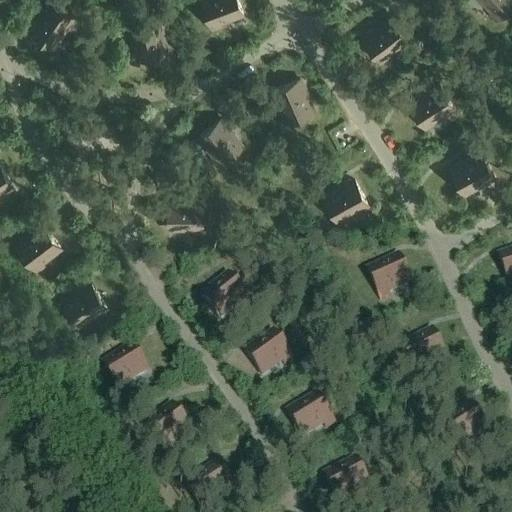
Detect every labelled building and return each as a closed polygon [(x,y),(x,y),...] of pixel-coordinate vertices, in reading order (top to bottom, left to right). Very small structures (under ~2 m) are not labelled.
[(220,22),(244,13),(238,0),(201,0),(213,31),(222,27),(220,22)] [(511,0),(482,0),(493,11),(489,14),(496,21),(511,5),(511,0)] [(31,31),(54,47),(68,27),(73,30),(78,22),(51,3),(39,20),(36,20),(32,26),(33,28),(31,31)] [(364,39),(381,61),(401,46),(404,50),(412,44),(392,18),(375,30),(373,30),(367,34),(367,37),(364,39)] [(133,35),(139,59),(166,52),(165,49),(167,47),(165,40),(163,39),(158,19),(125,27),(128,36),(133,35)] [(300,79),(274,90),(285,113),(280,115),(284,124),(314,110),(306,92),(307,89),(304,83),(302,82),(300,79)] [(411,103),(426,127),(447,114),(450,118),(458,113),(440,85),(423,96),(420,95),(414,99),(414,101),(411,103)] [(221,119),(199,136),(215,156),(211,159),(217,166),(243,146),(230,130),(231,127),(226,122),(223,121),(221,119)] [(451,168),(465,193),(487,180),(490,185),(498,180),(481,151),(464,161),(461,161),(455,164),(454,167),(451,168)] [(0,195),(14,186),(0,164),(0,195)] [(347,216),(369,204),(355,180),(352,181),(350,180),(344,184),(343,186),(325,196),(341,225),(350,221),(347,216)] [(168,199),(167,227),(192,228),(191,233),(201,234),(202,200),(182,200),(180,198),(173,197),(171,199),(168,199)] [(42,263),(62,247),(44,225),(42,227),(39,227),(33,231),(33,234),(17,247),(38,273),(45,267),(42,263)] [(499,257),(508,283),(511,281),(511,252),(509,251),(503,253),(502,256),(499,257)] [(387,293),(410,282),(398,257),(395,258),(393,257),(386,260),(385,263),(367,271),(381,302),(390,298),(387,293)] [(201,297),(218,319),(238,303),(241,308),(249,302),(228,275),(212,288),(209,288),(204,292),(203,295),(201,297)] [(87,321),(107,307),(92,284),(89,286),(86,285),(80,289),(80,292),(63,303),(81,331),(90,325),(87,321)] [(422,367),(444,357),(432,331),(429,333),(427,332),(420,335),(419,337),(401,346),(416,376),(424,372),(422,367)] [(245,353),(261,376),(281,361),(285,366),(292,360),(273,333),(257,345),(254,344),(248,348),(248,351),(245,353)] [(125,384),(147,371),(132,347),(130,348),(127,348),(121,351),(120,354),(103,364),(120,393),(128,388),(125,384)] [(287,413),(302,437),(323,424),(326,429),(334,424),(316,395),(299,406),(296,405),(290,409),(290,412),(287,413)] [(465,442),(486,428),(471,404),(468,406),(465,406),(459,409),(459,412),(441,423),(459,451),(467,446),(465,442)] [(169,443),(189,429),(172,406),(170,408),(167,407),(161,411),(161,414),(144,426),(164,453),(172,448),(169,443)] [(324,476),(338,501),(359,489),(362,494),(370,489),(354,460),(337,469),(334,469),(328,472),(327,475),(324,476)] [(208,503),(229,490),(214,466),(211,468),(208,467),(203,471),(202,474),(185,485),(202,511),(203,511),(211,508),(208,503)]
